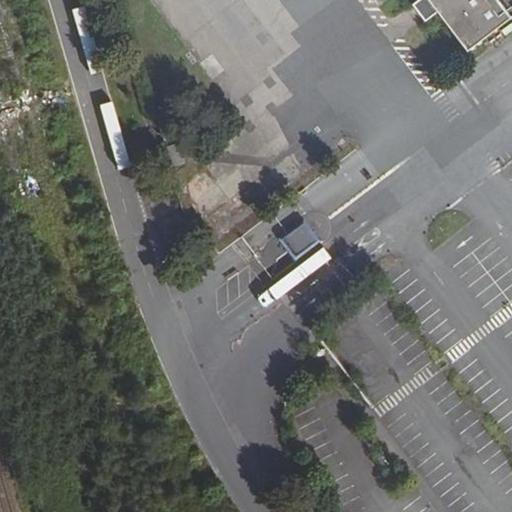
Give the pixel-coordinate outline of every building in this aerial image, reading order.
[(208,72),(239,105),(288,58),(255,23),(254,24),(231,0),(228,0),(181,45),(200,65),(213,53),(219,61),(208,72)] [(511,0),(420,0),(418,2),(429,16),(437,10),(467,51),(511,16),(511,0)] [(158,121),(162,135),(172,133),(169,119),(158,121)] [(304,223),(282,240),(296,258),(318,240),(304,223)] [(207,236),(193,248),(196,259),(214,245),(207,236)]
